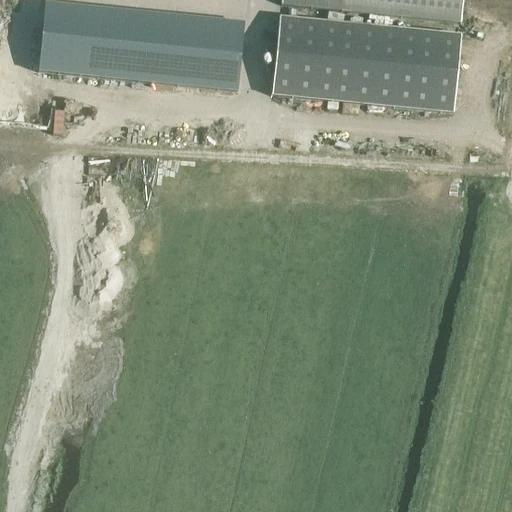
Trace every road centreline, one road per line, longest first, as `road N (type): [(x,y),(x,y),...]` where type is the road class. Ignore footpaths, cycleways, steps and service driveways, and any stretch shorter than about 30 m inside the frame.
road 1 (track): [(17,126),(27,178),(67,252),(65,312),(11,511)]
road 2 (track): [(261,0),(249,109),(488,129),(511,158)]
road 3 (track): [(249,109),(71,112),(0,125)]
road 4 (track): [(29,0),(37,58),(71,112)]
